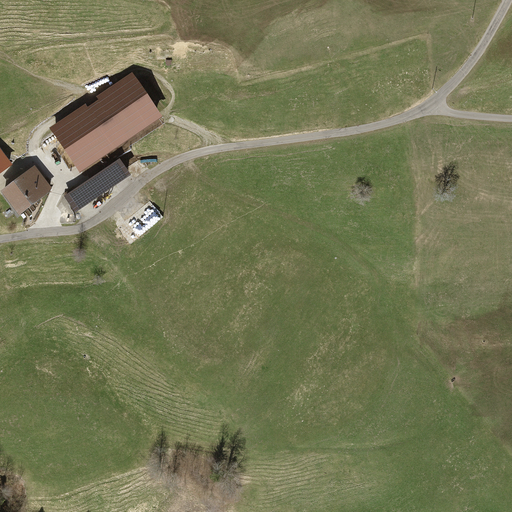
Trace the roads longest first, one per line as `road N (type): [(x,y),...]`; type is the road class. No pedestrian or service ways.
road 1 (unclassified): [(438,101),(363,129),(177,161),(91,225),(0,240)]
road 2 (unclassified): [(509,0),(470,66),(438,101)]
